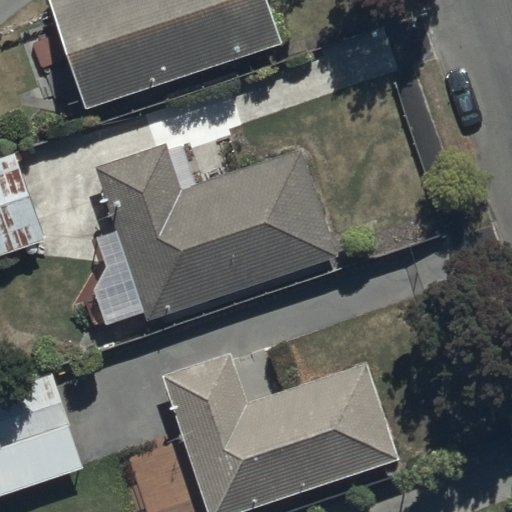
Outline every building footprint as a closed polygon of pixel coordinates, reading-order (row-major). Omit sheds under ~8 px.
[(277,0),(52,0),(89,105),(290,35),(277,0)] [(165,135),(95,159),(148,315),(341,249),(304,142),(182,184),(165,135)] [(15,146),(0,150),(0,251),(45,236),(15,146)] [(230,349),(164,371),(210,511),(215,511),(403,450),(371,352),(245,393),(230,349)] [(49,362),(0,379),(0,495),(85,466),(49,362)]
